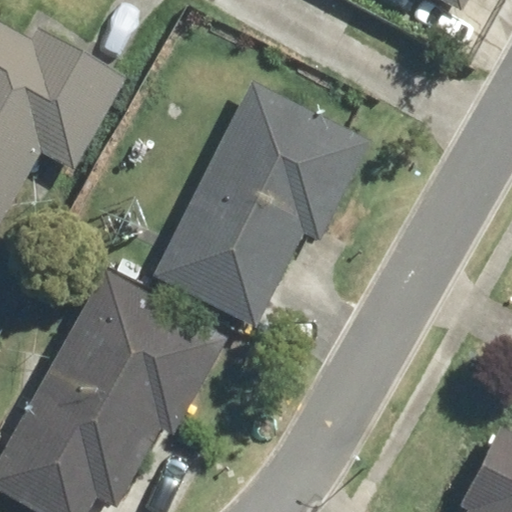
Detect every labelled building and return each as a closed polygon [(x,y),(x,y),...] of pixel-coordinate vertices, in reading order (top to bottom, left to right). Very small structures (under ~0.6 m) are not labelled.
[(441,0),(467,14),(475,0),(441,0)] [(0,26),(0,246),(54,157),(79,172),(129,82),(39,33),(33,44),(0,26)] [(368,143),(356,138),(357,136),(256,85),(157,279),(258,330),(307,234),(326,242),(368,143)] [(175,438),(227,344),(202,331),(205,327),(113,274),(0,469),(0,478),(58,511),(97,511),(149,423),(175,438)] [(511,511),(511,431),(506,429),(465,511),(511,511)]
